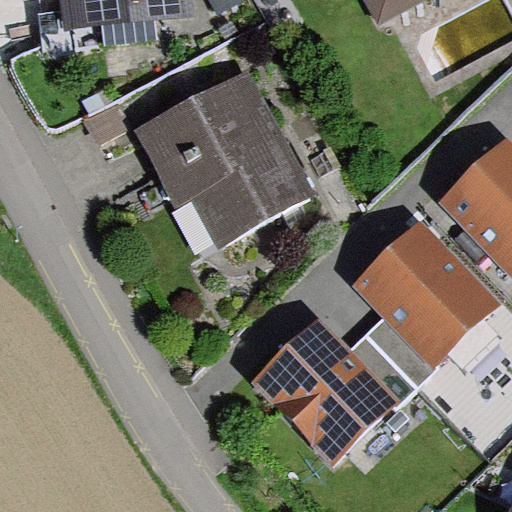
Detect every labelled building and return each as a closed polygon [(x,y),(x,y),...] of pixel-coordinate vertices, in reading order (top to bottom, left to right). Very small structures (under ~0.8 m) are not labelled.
[(191,0),(59,0),(63,31),(102,25),(153,19),(193,14),(191,0)] [(209,0),(218,14),(243,0),(209,0)] [(423,0),(365,0),(378,24),(423,0)] [(155,40),(153,19),(102,25),(104,46),(155,40)] [(191,98),(134,128),(177,208),(192,200),(219,250),(318,196),(249,67),(191,98)] [(511,142),(507,137),(439,202),(511,276),(511,142)] [(421,222),(354,285),(385,319),(432,369),(500,306),(421,222)] [(319,319),(252,383),(332,467),(401,402),(351,349),(319,319)] [(432,369),(385,319),(351,349),(401,402),(432,369)]
